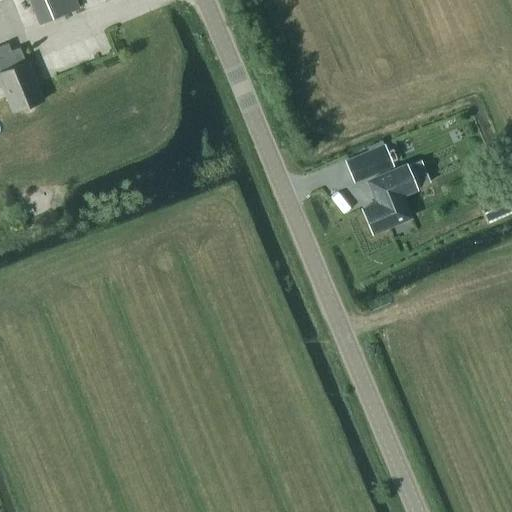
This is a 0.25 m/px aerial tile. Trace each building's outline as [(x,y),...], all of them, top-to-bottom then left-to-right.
[(0,0),(0,39),(78,8),(75,0),(0,0)] [(0,72),(0,77),(14,112),(44,100),(28,61),(26,62),(20,48),(0,55),(0,72)] [(347,160),(354,178),(391,163),(384,145),(347,160)] [(372,233),(409,217),(400,195),(417,188),(417,187),(408,166),(407,164),(368,181),(378,202),(362,209),(372,233)] [(511,204),(511,202),(496,207),(504,226),(511,222),(511,204)]
